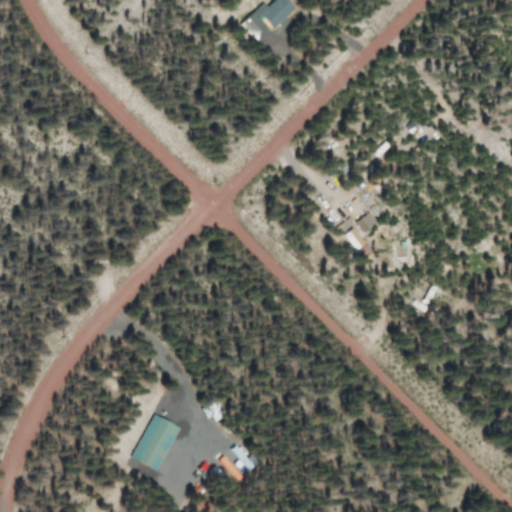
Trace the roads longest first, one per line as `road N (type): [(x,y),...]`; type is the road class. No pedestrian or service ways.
road 1 (residential): [(509,511),(34,25),(22,0)]
road 2 (residential): [(0,491),(15,440),(51,372),(415,0)]
